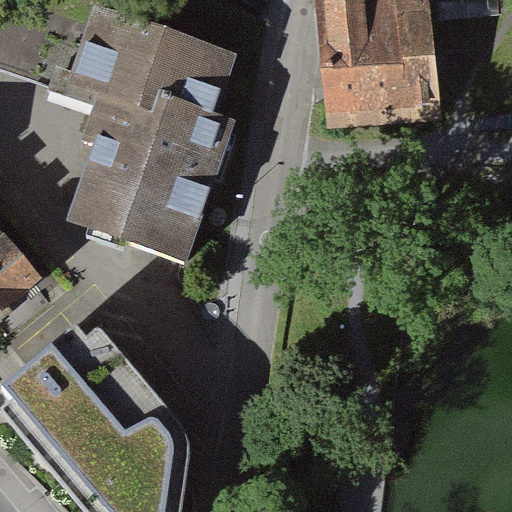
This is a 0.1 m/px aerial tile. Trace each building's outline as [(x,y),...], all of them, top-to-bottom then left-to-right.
[(6,0),(0,0),(0,71),(52,89),(58,68),(74,73),(90,28),(6,0)] [(440,122),(428,0),(314,0),(325,132),(440,122)] [(95,144),(64,227),(187,268),(234,125),(215,118),(235,58),(96,9),(90,28),(74,73),(58,68),(52,89),(96,102),(90,121),(84,142),(95,144)] [(0,255),(0,344),(1,344),(44,308),(0,255)] [(77,322),(2,389),(12,402),(0,412),(84,511),(181,511),(188,464),(190,445),(183,428),(100,326),(88,336),(77,322)]
